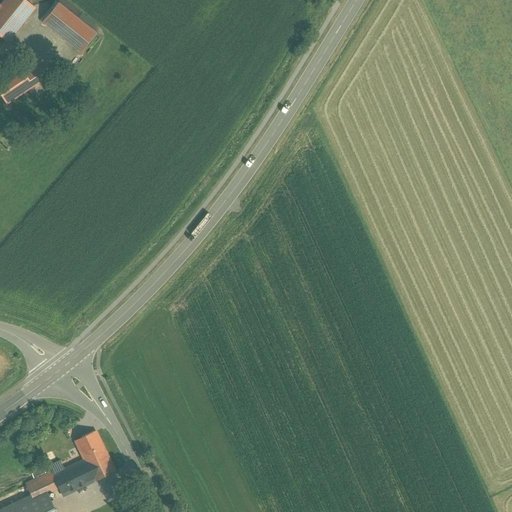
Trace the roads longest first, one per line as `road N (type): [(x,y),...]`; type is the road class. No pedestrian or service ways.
road 1 (primary): [(65,367),(140,299),(231,194),(357,0)]
road 2 (tertiary): [(155,511),(117,436),(65,367)]
